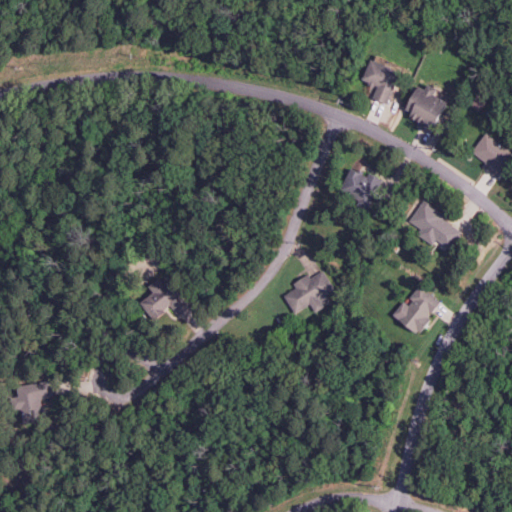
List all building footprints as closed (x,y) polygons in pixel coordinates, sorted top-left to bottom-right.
[(373,98),(388,103),(400,69),(370,59),(363,80),(377,85),(373,98)] [(446,100),(434,95),(436,89),(418,82),(407,110),(413,112),(409,120),(434,130),(446,100)] [(511,160),(511,152),(486,132),(472,150),(486,161),(483,165),(498,177),(511,160)] [(341,188),(361,197),(358,202),(369,207),(382,181),(352,166),(341,188)] [(462,230),(443,218),(446,213),(423,199),(410,221),(422,228),(418,235),(433,244),(436,239),(451,249),(462,230)] [(285,295),(296,312),(311,303),(316,312),(325,306),(320,297),(334,288),(323,269),(311,277),(308,274),(293,283),(296,287),(285,295)] [(155,292),(141,302),(153,319),(172,306),(178,315),(192,306),(172,278),(164,284),(160,278),(150,285),(155,292)] [(407,303),(404,300),(394,314),(420,334),(432,318),(430,316),(442,301),(421,285),(407,303)] [(23,423),(45,420),(42,398),(54,396),(52,380),(18,385),(23,423)]
